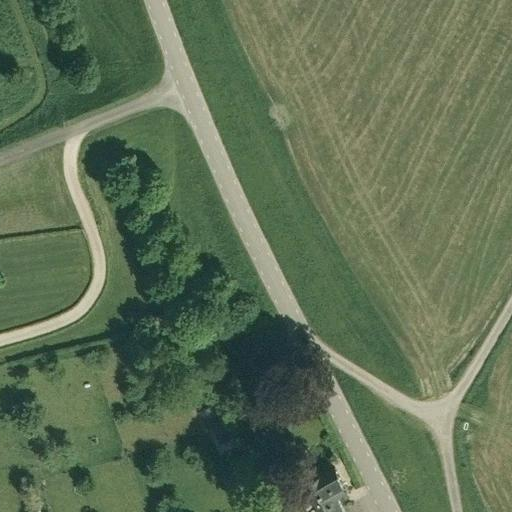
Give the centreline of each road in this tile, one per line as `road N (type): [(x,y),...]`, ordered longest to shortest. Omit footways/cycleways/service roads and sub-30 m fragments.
road 1 (tertiary): [(380,511),(289,325),(154,0)]
road 2 (unknown): [(188,82),(0,156)]
road 3 (track): [(441,427),(289,325)]
road 4 (track): [(441,427),(511,303)]
